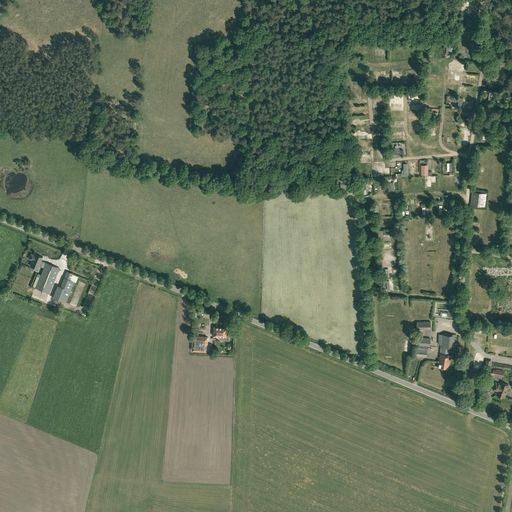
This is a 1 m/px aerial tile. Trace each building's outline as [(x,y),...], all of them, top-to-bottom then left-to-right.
[(462,85),(463,77),(459,76),(459,80),(452,79),(452,84),(462,85)] [(471,204),(484,206),(486,193),(473,192),(471,204)] [(482,220),(474,220),(473,227),(482,229),(482,220)] [(42,257),(34,254),(34,255),(31,253),(29,258),(32,259),(30,265),(37,268),(39,265),(43,267),(46,262),(41,260),(42,257)] [(43,267),(41,274),(38,273),(36,276),(40,277),(35,287),(49,293),(59,268),(46,262),(43,267)] [(65,302),(74,281),(70,279),(72,273),(67,271),(60,286),(57,285),(52,297),(65,302)] [(227,327),(214,326),(214,335),(221,336),(221,340),(229,341),(230,336),(226,336),(227,327)] [(438,361),(437,367),(442,367),(442,368),(445,369),(445,368),(449,368),(451,355),(442,354),(442,352),(450,352),(451,334),(439,334),(438,343),(441,343),(441,349),(440,354),(439,361),(438,361)] [(208,337),(194,336),(193,350),(207,351),(208,337)] [(417,348),(416,355),(426,356),(427,349),(429,350),(429,346),(430,346),(431,338),(418,336),(418,340),(417,348)] [(497,394),(504,397),(509,385),(501,382),(500,383),(495,382),(493,389),(498,391),(497,394)]
